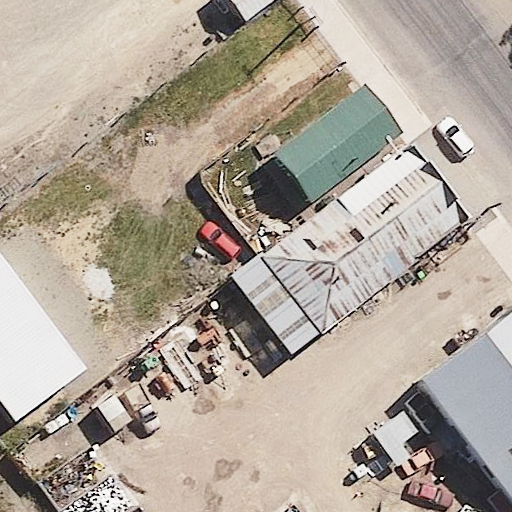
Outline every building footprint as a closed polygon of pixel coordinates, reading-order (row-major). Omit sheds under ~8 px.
[(277,0),(216,0),(243,30),(277,0)] [(302,15),(252,56),(291,103),(341,61),(302,15)] [(256,70),(168,142),(182,159),(269,87),(256,70)] [(328,216),(410,152),(373,105),(291,169),(328,216)] [(480,241),(410,152),(328,216),(243,283),(313,372),(480,241)] [(511,312),(421,383),(511,500),(511,312)]
